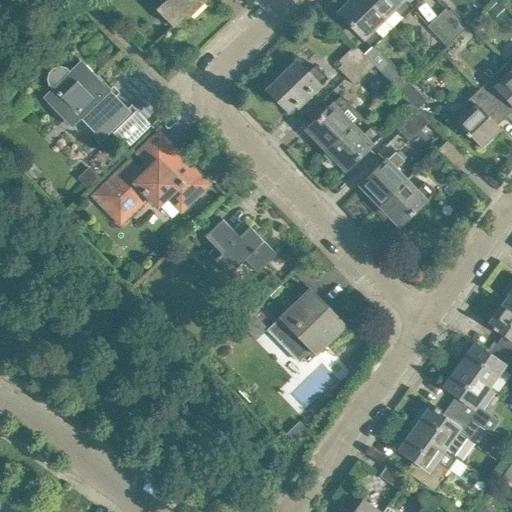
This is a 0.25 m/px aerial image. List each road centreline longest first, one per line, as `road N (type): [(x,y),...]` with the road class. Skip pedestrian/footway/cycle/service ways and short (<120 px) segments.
road 1 (residential): [(425,320),(217,108),(212,88)]
road 2 (residential): [(294,511),(425,320)]
road 3 (residential): [(148,511),(0,399)]
road 4 (residential): [(425,320),(511,210)]
